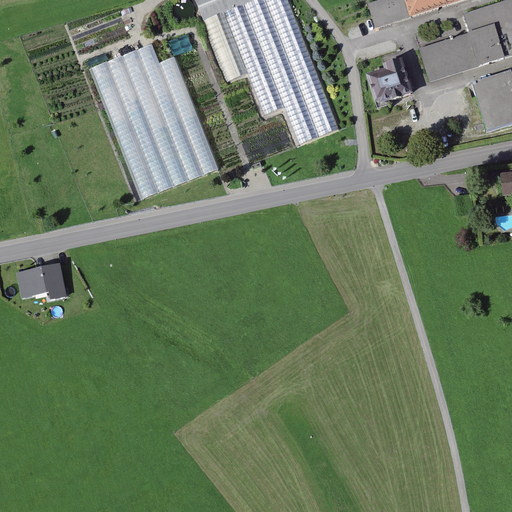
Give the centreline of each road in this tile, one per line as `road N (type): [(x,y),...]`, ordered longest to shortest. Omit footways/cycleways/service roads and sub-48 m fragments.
road 1 (track): [(466,511),(440,394),(367,180),(347,48),(311,0)]
road 2 (tertiary): [(511,150),(0,255)]
